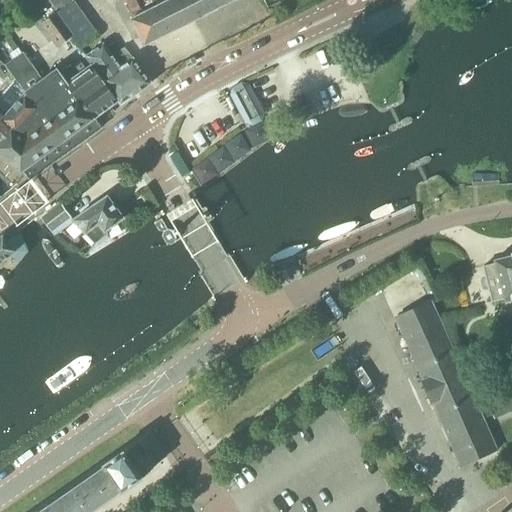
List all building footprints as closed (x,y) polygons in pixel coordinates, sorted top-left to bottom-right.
[(46,0),(26,0),(34,11),(48,2),(46,0)] [(48,0),(49,1),(57,12),(81,47),(98,35),(73,0),(48,0)] [(169,0),(131,20),(144,46),(235,0),(169,0)] [(51,16),(40,23),(57,48),(67,41),(51,16)] [(103,45),(87,57),(95,68),(118,102),(121,105),(151,83),(124,47),(111,57),(103,45)] [(97,107),(102,114),(111,107),(118,102),(95,68),(93,67),(92,64),(74,77),(69,71),(62,76),(76,94),(83,90),(96,108),(97,108),(97,107)] [(0,107),(0,153),(21,172),(23,171),(29,180),(101,128),(94,119),(102,114),(97,107),(97,108),(96,108),(83,90),(76,94),(62,76),(57,69),(35,85),(24,92),(7,113),(0,107)] [(241,84),(233,88),(232,90),(234,93),(231,95),(239,111),(243,109),(250,121),(263,114),(248,85),(245,87),(243,84),(241,84)] [(397,122),(390,126),(389,128),(389,130),(391,132),(393,132),(410,124),(412,123),(413,119),(413,118),(410,117),(407,117),(397,122)] [(425,156),(408,165),(407,167),(407,169),(409,171),(411,171),(418,168),(428,163),(430,162),(431,158),(431,157),(428,156),(425,156)] [(73,220),(93,241),(123,219),(107,197),(73,220)] [(70,217),(61,204),(41,219),(51,232),(70,217)] [(0,237),(0,264),(12,255),(18,262),(28,251),(18,236),(8,243),(2,236),(0,237)] [(506,302),(511,300),(511,255),(495,260),(496,263),(483,267),(492,302),(505,299),(506,302)] [(394,317),(422,380),(421,380),(432,405),(433,405),(461,467),(498,451),(432,300),(394,317)] [(165,456),(150,435),(141,442),(156,463),(165,456)] [(143,480),(124,452),(104,466),(105,467),(40,511),(93,511),(121,493),(122,494),(143,480)]
